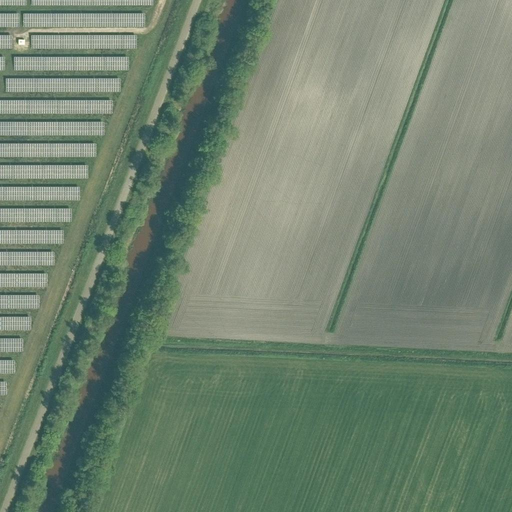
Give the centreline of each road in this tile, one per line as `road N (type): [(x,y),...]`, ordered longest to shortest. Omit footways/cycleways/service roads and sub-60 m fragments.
road 1 (track): [(53,511),(246,0)]
road 2 (tertiary): [(3,511),(195,0)]
